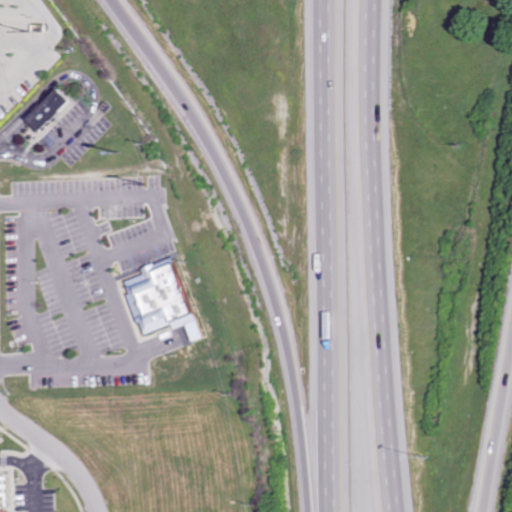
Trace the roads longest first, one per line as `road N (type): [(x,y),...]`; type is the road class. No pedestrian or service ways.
road 1 (motorway): [(114,0),(209,143),(259,253),(294,380),(313,511)]
road 2 (motorway): [(395,511),(372,0)]
road 3 (motorway): [(322,0),(330,511)]
road 4 (motorway): [(480,511),(511,334)]
road 5 (residential): [(98,511),(64,457),(0,402)]
